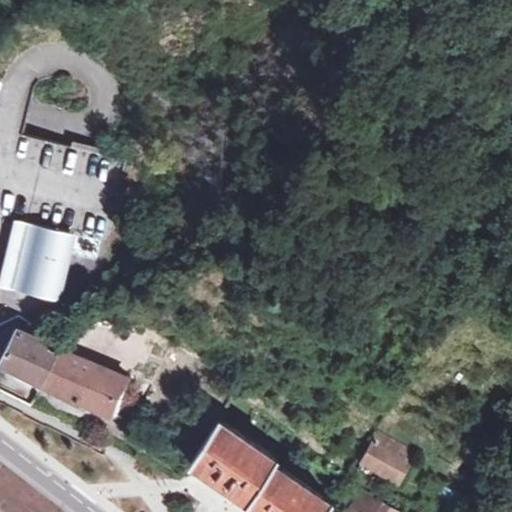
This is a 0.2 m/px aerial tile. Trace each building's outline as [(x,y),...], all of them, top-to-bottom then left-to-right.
[(30,227),(17,281),(25,294),(43,299),(56,292),(70,236),(30,227)] [(23,330),(19,337),(3,363),(46,385),(65,351),(54,346),(23,330)] [(65,351),(46,385),(82,404),(85,400),(118,418),(126,403),(123,401),(130,391),(129,388),(130,386),(65,351)] [(219,418),(192,460),(248,498),(245,501),(261,511),(326,511),(333,501),(273,461),(276,457),(219,418)] [(396,479),(407,462),(374,443),(363,460),(396,479)] [(433,493),(450,504),(454,496),(438,486),(433,493)] [(397,511),(363,490),(349,511),(397,511)] [(454,496),(450,504),(444,511),(453,511),(461,500),(454,496)]
